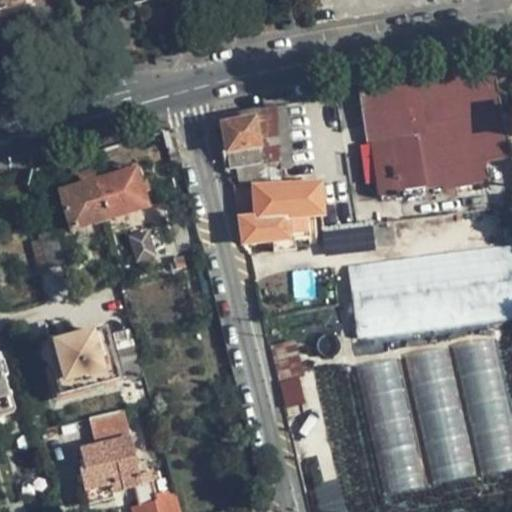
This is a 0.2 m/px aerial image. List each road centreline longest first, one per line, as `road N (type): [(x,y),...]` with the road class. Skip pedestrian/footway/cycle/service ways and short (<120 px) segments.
road 1 (residential): [(181,90),(289,511)]
road 2 (primary): [(181,90),(511,29)]
